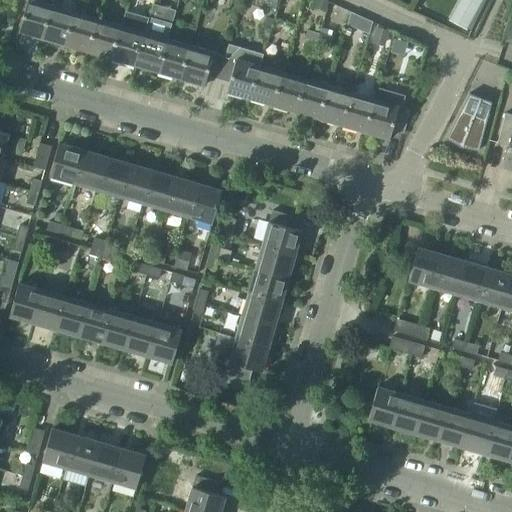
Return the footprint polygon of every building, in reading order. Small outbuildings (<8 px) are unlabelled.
[(27,0),(18,32),(42,39),(52,6),(31,0),(27,0)] [(316,0),(314,8),(326,12),(329,3),(329,2),(323,0),(316,0)] [(458,0),(447,20),(467,31),(468,29),(470,30),(477,17),(485,0),(458,0)] [(168,38),(175,7),(152,3),(146,33),(168,38)] [(42,39),(65,46),(75,13),(52,6),(42,39)] [(65,46),(88,52),(98,19),(75,13),(65,46)] [(111,59),(135,66),(144,33),(147,21),(124,14),(121,26),(111,59)] [(356,15),(347,33),(363,40),(371,22),(356,15)] [(271,28),(273,20),(265,18),(263,26),(271,28)] [(88,52),(111,59),(121,26),(98,19),(88,52)] [(376,27),(372,44),(385,48),(390,31),(376,27)] [(305,38),(317,42),(320,33),(308,30),(305,38)] [(135,66),(158,72),(167,39),(144,33),(135,66)] [(320,33),(317,42),(329,45),(331,37),(320,33)] [(158,72),(181,79),(190,46),(167,39),(158,72)] [(396,39),(393,48),(404,51),(406,42),(396,39)] [(207,76),(219,80),(225,56),(190,46),(181,79),(204,86),(207,76)] [(226,92),(250,99),(260,66),(225,56),(219,80),(229,83),(226,92)] [(250,99),(273,106),(283,73),(260,66),(250,99)] [(273,106),(297,113),(306,80),(283,73),(273,106)] [(297,113),(320,119),(329,86),(306,80),(297,113)] [(320,119),(342,126),(352,93),(329,86),(320,119)] [(342,126),(366,133),(375,99),(352,93),(342,126)] [(463,147),(478,151),(491,102),(468,94),(446,138),(460,146),(459,147),(460,147),(460,146),(462,147),(461,148),(462,148),(463,147)] [(375,99),(366,133),(389,139),(392,130),(403,133),(410,110),(375,99)] [(511,115),(505,113),(496,143),(508,147),(503,164),(502,165),(511,168),(511,115)] [(0,131),(0,157),(1,158),(8,134),(0,131)] [(33,167),(44,171),(51,147),(39,143),(33,167)] [(49,176),(72,183),(82,150),(58,143),(49,176)] [(72,183),(95,190),(105,157),(82,150),(72,183)] [(95,190),(118,196),(128,163),(105,157),(95,190)] [(118,196),(142,203),(151,170),(128,163),(118,196)] [(142,203),(165,210),(175,177),(151,170),(142,203)] [(165,210),(188,217),(198,184),(175,177),(165,210)] [(33,180),(29,192),(38,194),(41,182),(33,180)] [(198,184),(188,217),(212,223),(221,190),(198,184)] [(38,194),(29,192),(26,204),(34,206),(38,194)] [(271,210),(261,245),(294,255),(301,231),(292,229),(295,217),(271,210)] [(232,233),(235,221),(223,217),(220,230),(232,233)] [(46,230),(58,233),(61,225),(48,221),(46,230)] [(61,225),(58,233),(70,237),(73,228),(61,225)] [(19,226),(16,238),(24,241),(28,229),(19,226)] [(42,244),(54,248),(56,239),(44,236),(42,244)] [(94,237),(91,246),(103,249),(106,241),(94,237)] [(24,241),(16,238),(12,250),(21,253),(24,241)] [(56,239),(54,248),(66,251),(69,242),(56,239)] [(106,241),(103,249),(116,253),(118,244),(106,241)] [(212,243),(209,256),(217,258),(221,246),(212,243)] [(261,245),(254,269),(287,279),(294,255),(261,245)] [(89,254),(101,257),(103,249),(91,246),(89,254)] [(408,281),(431,287),(441,254),(417,247),(408,281)] [(139,256),(151,260),(153,251),(141,248),(139,256)] [(103,249),(101,257),(113,261),(116,253),(103,249)] [(153,251),(151,260),(163,264),(165,255),(153,251)] [(431,287),(454,294),(464,261),(441,254),(431,287)] [(217,258),(209,256),(205,268),(214,270),(217,258)] [(174,267),(186,270),(188,262),(176,258),(174,267)] [(454,294),(478,301),(487,268),(464,261),(454,294)] [(134,271),(146,274),(149,266),(137,262),(134,271)] [(149,266),(146,274),(158,278),(161,269),(149,266)] [(478,301),(501,308),(510,274),(487,268),(478,301)] [(254,269),(248,292),(281,301),(287,279),(254,269)] [(184,276),(171,273),(169,281),(181,285),(184,276)] [(501,308),(511,310),(511,274),(510,274),(501,308)] [(2,275),(0,281),(0,283),(11,287),(14,278),(2,275)] [(11,287),(0,283),(0,309),(4,310),(11,287)] [(9,316),(32,323),(42,290),(18,283),(9,316)] [(199,288),(196,301),(204,303),(208,291),(199,288)] [(32,323),(55,330),(65,297),(42,290),(32,323)] [(248,292),(241,315),(274,324),(281,301),(248,292)] [(55,330),(79,336),(88,303),(65,297),(55,330)] [(204,303),(196,301),(192,314),(201,316),(204,303)] [(79,336),(102,343),(111,310),(88,303),(79,336)] [(102,343),(125,350),(135,317),(111,310),(102,343)] [(241,315),(235,338),(268,348),(274,324),(241,315)] [(125,350),(148,357),(158,324),(135,317),(125,350)] [(393,331),(416,338),(420,326),(396,319),(393,331)] [(158,324),(148,357),(172,363),(181,330),(158,324)] [(420,326),(416,338),(425,341),(429,329),(420,326)] [(388,348),(411,355),(415,343),(391,337),(388,348)] [(268,348),(235,338),(225,373),(249,380),(252,369),(261,371),(268,348)] [(451,348),(463,352),(466,343),(454,340),(451,348)] [(415,343),(411,355),(420,358),(424,346),(415,343)] [(466,343),(463,352),(475,355),(478,347),(466,343)] [(497,361),(509,365),(511,356),(500,353),(497,361)] [(447,362),(459,366),(462,357),(450,354),(447,362)] [(462,357),(459,366),(471,369),(474,361),(462,357)] [(493,376),(505,379),(507,371),(495,367),(493,376)] [(367,420),(390,427),(400,394),(377,387),(367,420)] [(390,427),(412,433),(422,400),(400,394),(390,427)] [(412,433),(436,440),(446,407),(422,400),(412,433)] [(436,440),(459,447),(469,414),(446,407),(436,440)] [(459,447),(483,454),(492,421),(469,414),(459,447)] [(483,454),(505,460),(511,437),(511,426),(492,421),(483,454)] [(25,451),(37,455),(44,431),(32,428),(25,451)] [(42,461),(66,468),(76,435),(51,428),(42,461)] [(66,468),(89,475),(99,442),(76,435),(66,468)] [(89,475),(112,482),(122,449),(99,442),(89,475)] [(122,449),(112,482),(136,488),(145,455),(122,449)] [(25,464),(22,476),(30,479),(34,466),(25,464)] [(30,479),(22,476),(18,488),(27,491),(30,479)] [(192,487),(185,510),(191,511),(220,511),(225,496),(216,494),(219,483),(195,476),(192,487)]
